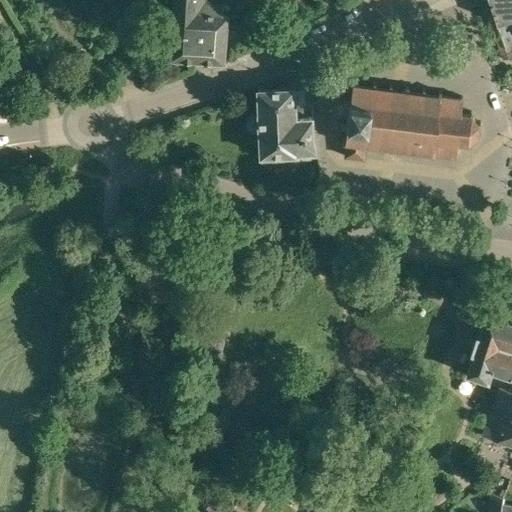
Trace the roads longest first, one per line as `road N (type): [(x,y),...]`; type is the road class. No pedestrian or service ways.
road 1 (residential): [(511,253),(151,175),(118,160),(88,125)]
road 2 (unclassified): [(88,125),(412,0)]
